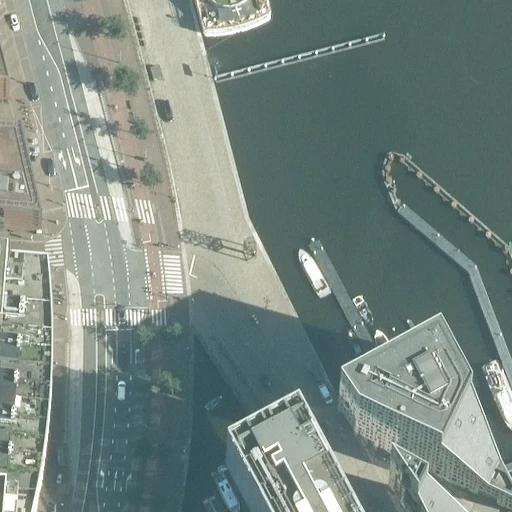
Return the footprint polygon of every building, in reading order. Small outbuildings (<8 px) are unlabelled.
[(0,229),(41,233),(19,142),(0,140),(0,100),(9,101),(0,68),(0,229)] [(0,511),(35,511),(36,511),(39,495),(42,477),(46,447),(49,423),(50,400),(51,376),(51,351),(50,319),(49,297),(46,276),(0,272),(0,511)] [(468,418),(435,358),(384,385),(344,407),(337,411),(354,437),(439,478),(488,501),(511,511),(511,500),(504,485),(500,478),(468,418)] [(270,439),(221,466),(244,511),(336,511),(292,427),(270,439)] [(434,511),(424,507),(387,488),(403,511),(434,511)]
